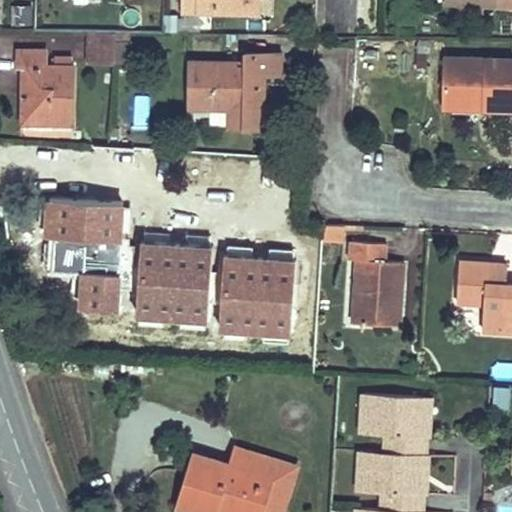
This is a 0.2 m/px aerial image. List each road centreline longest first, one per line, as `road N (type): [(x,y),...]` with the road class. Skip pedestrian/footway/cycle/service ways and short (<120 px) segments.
road 1 (residential): [(511,214),(381,201),(345,176),(331,126),(335,33)]
road 2 (tertiary): [(0,393),(42,511)]
